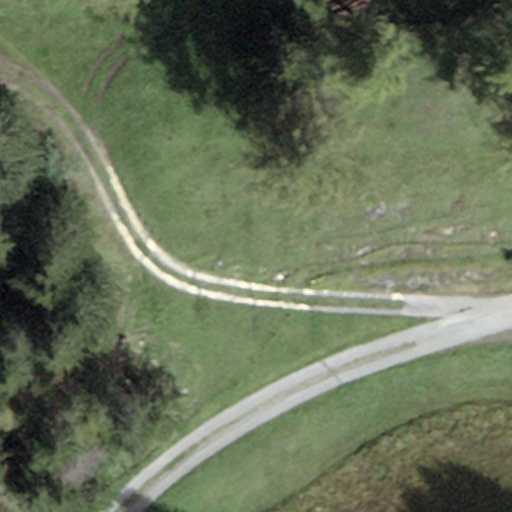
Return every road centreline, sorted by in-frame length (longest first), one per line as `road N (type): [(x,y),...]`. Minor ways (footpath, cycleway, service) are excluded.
road 1 (track): [(487,322),(451,309),(251,299),(179,284),(143,258),(90,150),(41,94),(0,67)]
road 2 (unclassified): [(119,511),(217,432),(363,359),(511,314)]
